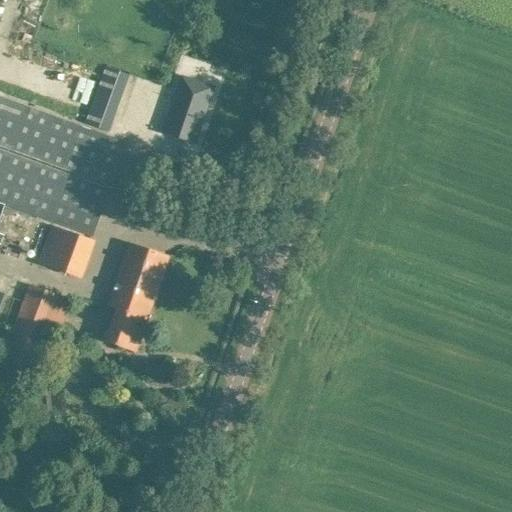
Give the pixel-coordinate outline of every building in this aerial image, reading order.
[(217,87),(185,76),(166,132),(197,143),(217,87)] [(0,202),(73,229),(92,236),(126,143),(107,136),(89,129),(83,145),(0,114),(0,202)] [(55,268),(68,231),(53,225),(39,263),(55,268)] [(107,342),(117,346),(136,352),(169,256),(150,250),(131,242),(109,306),(118,309),(107,342)] [(3,360),(33,371),(61,296),(31,285),(3,360)]
